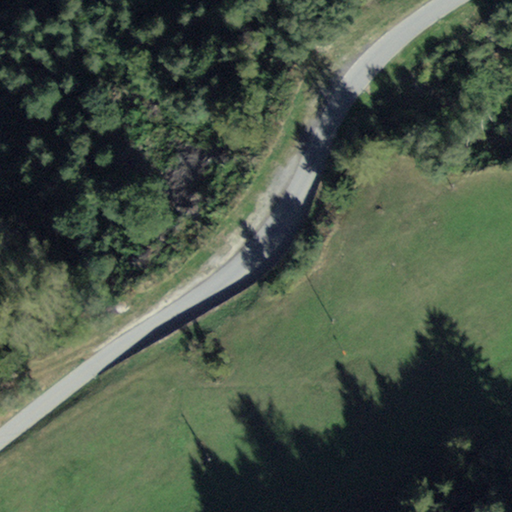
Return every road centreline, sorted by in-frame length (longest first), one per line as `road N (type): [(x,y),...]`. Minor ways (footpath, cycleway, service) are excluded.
road 1 (residential): [(455,0),(385,48),(362,75),(264,251),(0,443)]
road 2 (track): [(126,345),(92,348),(0,382)]
